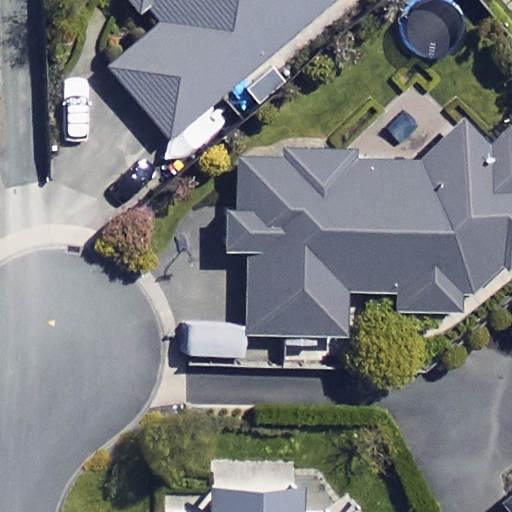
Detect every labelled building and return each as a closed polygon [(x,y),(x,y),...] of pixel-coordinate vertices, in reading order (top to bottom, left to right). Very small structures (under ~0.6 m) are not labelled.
[(120,0),(127,7),(134,0),(136,0),(147,12),(99,55),(167,134),(322,0),(120,0)] [(479,136),(455,104),(400,146),(218,150),(221,242),(242,242),(244,328),(339,326),(338,286),(379,279),(398,305),(437,302),(511,245),(511,127),(504,117),(479,136)] [(237,314),(183,314),(183,349),(237,349),(237,314)] [(511,511),(511,474),(489,493),(503,511),(511,511)] [(333,511),(317,479),(196,481),(196,505),(143,506),(142,511),(333,511)]
